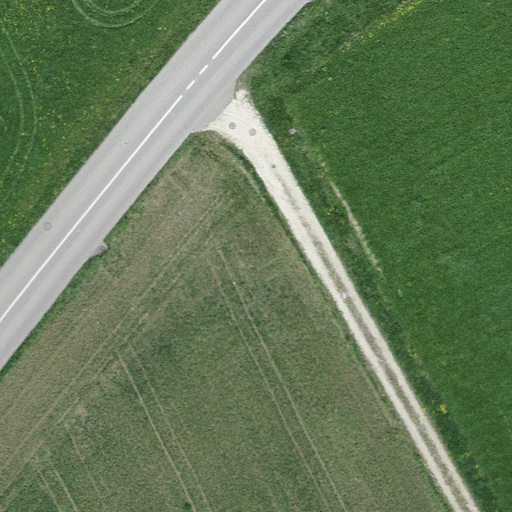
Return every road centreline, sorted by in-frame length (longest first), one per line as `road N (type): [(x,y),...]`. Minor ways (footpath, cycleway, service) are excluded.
road 1 (track): [(207,64),(462,511)]
road 2 (secondary): [(0,319),(266,0)]
